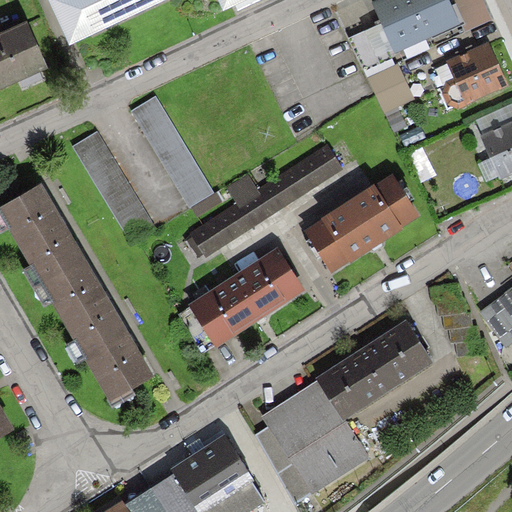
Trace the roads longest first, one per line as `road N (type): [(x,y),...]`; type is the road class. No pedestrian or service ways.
road 1 (residential): [(86,484),(511,208)]
road 2 (residential): [(0,138),(291,0)]
road 3 (residential): [(86,484),(0,329)]
road 4 (primary): [(511,427),(409,511)]
